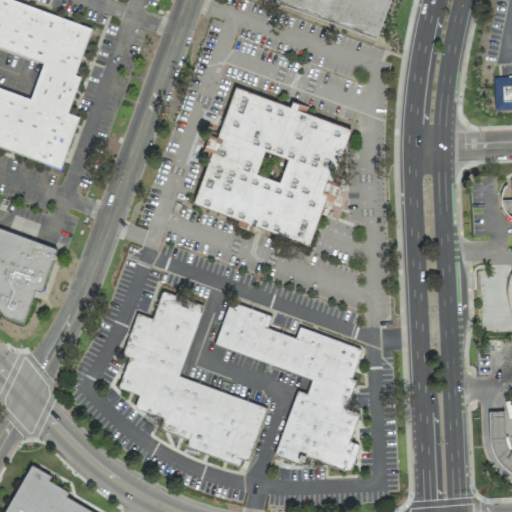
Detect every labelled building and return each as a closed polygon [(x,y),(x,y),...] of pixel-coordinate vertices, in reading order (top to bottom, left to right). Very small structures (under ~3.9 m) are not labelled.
[(8,0),(0,0),(0,44),(43,60),(30,98),(0,86),(0,151),(62,175),(83,117),(67,111),(79,78),(70,75),(87,29),(8,0)] [(390,0),(375,40),(271,0),(390,0)] [(493,75),(511,74),(511,111),(494,112),(493,75)] [(235,86),(191,205),(308,248),(352,129),(235,86)] [(511,214),(511,182),(501,183),(502,215),(511,214)] [(0,228),(58,250),(42,293),(34,290),(22,324),(3,316),(0,312),(0,228)] [(205,303),(177,375),(268,409),(249,457),(242,454),(237,467),(185,447),(189,436),(158,424),(162,414),(135,404),(139,392),(118,384),(129,356),(121,353),(137,310),(151,316),(163,287),(205,303)] [(230,300),(214,345),(312,381),(307,394),(299,391),(275,455),(303,466),(306,456),(355,474),(365,447),(352,438),(362,412),(345,406),(365,351),(301,328),(296,343),(265,331),(271,315),(230,300)] [(511,468),(511,448),(505,448),(504,411),(489,411),(491,469),(511,468)] [(96,511),(64,496),(67,490),(48,481),(51,475),(28,463),(3,511),(96,511)]
